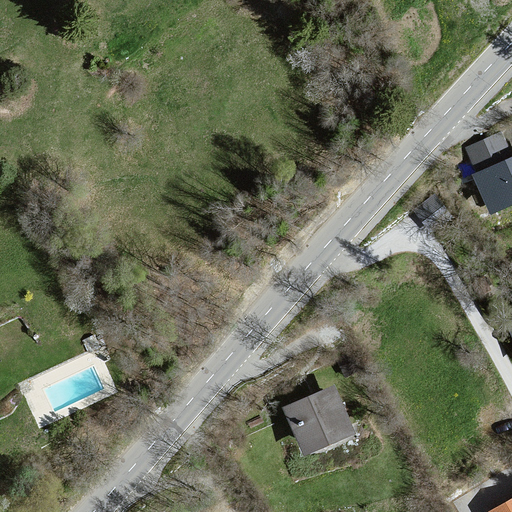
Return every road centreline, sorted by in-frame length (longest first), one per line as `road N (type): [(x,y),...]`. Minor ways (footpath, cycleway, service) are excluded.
road 1 (tertiary): [(96,511),(511,51)]
road 2 (unknown): [(389,187),(511,378)]
